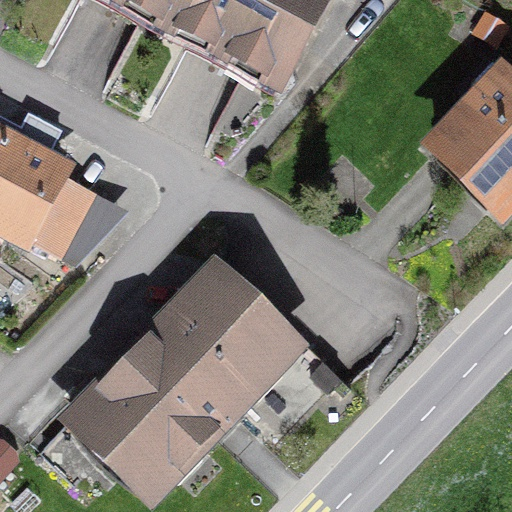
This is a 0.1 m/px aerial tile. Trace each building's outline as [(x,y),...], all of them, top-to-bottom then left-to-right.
[(132,0),(149,8),(171,20),(181,0),(132,0)] [(193,32),(224,49),(250,0),(181,0),(171,20),(193,32)] [(319,0),(250,0),(224,49),(278,78),(319,0)] [(511,70),(437,149),(502,211),(511,200),(511,70)] [(0,227),(59,259),(89,204),(56,186),(63,173),(0,139),(0,227)] [(215,275),(71,423),(151,500),(176,474),(176,460),(187,449),(194,455),(251,395),(244,389),(256,377),(269,377),(294,351),(215,275)]
